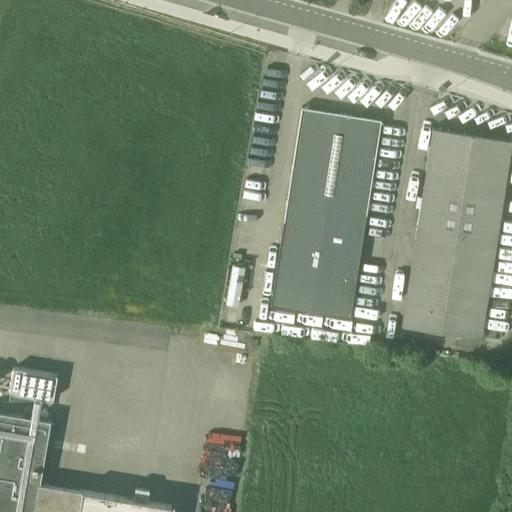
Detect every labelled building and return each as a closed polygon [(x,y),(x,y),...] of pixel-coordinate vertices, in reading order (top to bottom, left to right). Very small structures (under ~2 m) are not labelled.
[(381,120),(302,107),(271,305),(350,317),(381,120)] [(511,141),(432,129),(421,199),(418,198),(416,206),(420,207),(401,326),(480,338),(511,141)] [(57,376),(14,369),(10,394),(53,401),(57,376)] [(0,511),(78,511),(82,491),(40,484),(51,421),(0,412),(0,511)] [(133,500),(82,491),(78,511),(170,511),(171,507),(147,503),(149,491),(135,488),(133,500)]
